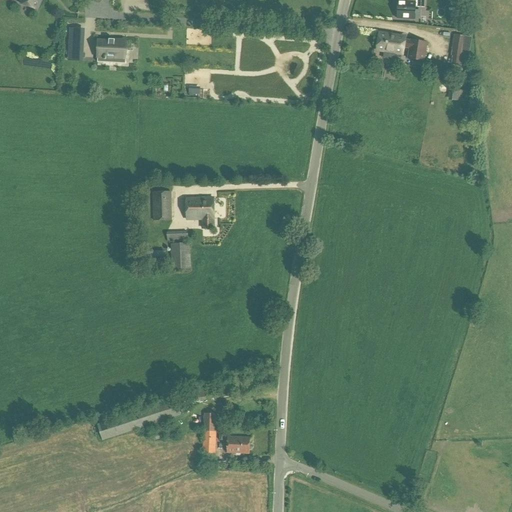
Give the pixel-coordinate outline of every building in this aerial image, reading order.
[(39,0),(17,0),(36,8),(39,0)] [(396,7),(396,11),(398,12),(397,19),(415,20),(415,0),(406,0),(407,1),(398,1),(398,6),(396,7)] [(380,34),(378,51),(386,52),(385,58),(394,59),(395,53),(403,54),(404,48),(410,48),(408,59),(425,61),(428,43),(411,40),(411,41),(405,40),(405,38),(396,36),(396,38),(389,37),(389,35),(380,34)] [(456,35),(453,55),(469,57),(472,37),(456,35)] [(81,40),(70,39),(69,53),(80,54),(81,40)] [(99,40),(98,57),(104,58),(104,63),(125,64),(126,64),(127,48),(125,48),(125,41),(115,41),(115,40),(114,40),(114,41),(110,41),(110,40),(109,40),(99,40)] [(452,90),(451,101),(462,102),(463,91),(452,90)] [(172,192),(153,192),(153,221),(173,221),(172,192)] [(214,198),(186,199),(187,221),(202,220),(203,229),(215,229),(214,198)] [(188,232),(168,232),(168,242),(188,242),(188,232)] [(190,243),(168,244),(168,247),(171,247),(172,272),(192,272),(190,243)] [(166,251),(145,253),(146,267),(167,265),(166,251)] [(189,393),(189,399),(199,398),(199,402),(242,395),(240,384),(198,391),(198,392),(189,393)] [(176,399),(97,425),(102,441),(151,426),(152,430),(163,428),(161,422),(181,416),(176,399)] [(204,413),(203,460),(216,460),(217,414),(204,413)] [(163,428),(152,430),(155,441),(180,434),(177,424),(165,427),(163,428)] [(228,437),(227,453),(250,454),(250,438),(228,437)]
